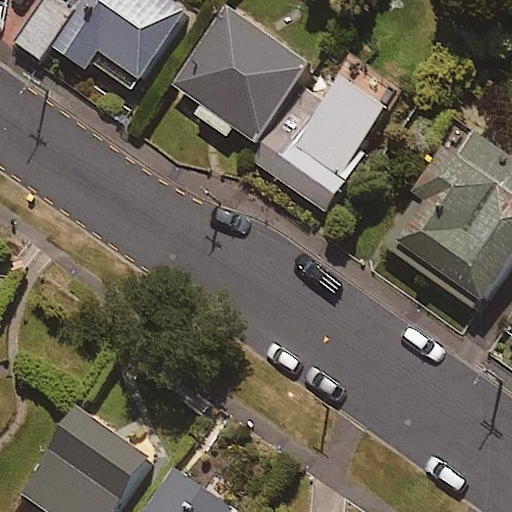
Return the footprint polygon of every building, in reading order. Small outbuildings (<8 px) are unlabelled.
[(76,10),(60,0),(50,0),(20,46),(43,61),(76,10)] [(86,0),(54,47),(88,71),(93,63),(135,92),(190,12),(172,0),(86,0)] [(196,114),(230,138),(237,129),(260,145),(313,69),(230,10),(176,87),(202,105),(196,114)] [(363,152),(399,108),(339,57),(256,157),(327,216),(374,160),(363,152)] [(511,267),(511,151),(470,122),(389,235),(486,304),(511,267)] [(118,511),(154,463),(83,412),(24,495),(47,511),(118,511)] [(237,511),(176,471),(148,511),(237,511)]
